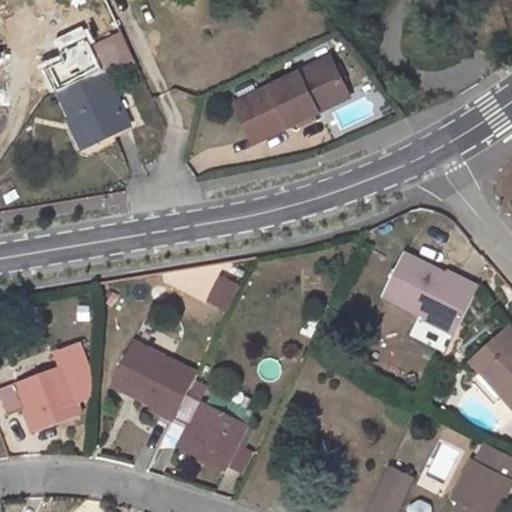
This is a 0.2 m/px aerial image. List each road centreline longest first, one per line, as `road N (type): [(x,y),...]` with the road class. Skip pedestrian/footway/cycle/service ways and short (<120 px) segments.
road 1 (secondary): [(434,154),(255,216),(0,258)]
road 2 (residential): [(0,480),(41,473),(126,477),(225,511)]
road 3 (residential): [(511,256),(434,154)]
road 4 (unknown): [(0,143),(13,101),(0,27)]
